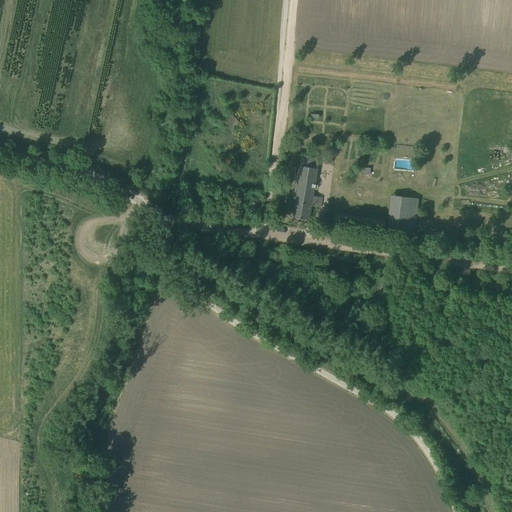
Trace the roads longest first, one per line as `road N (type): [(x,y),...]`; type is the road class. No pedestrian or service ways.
road 1 (unclassified): [(160,217),(168,264),(248,332),(407,426),(457,511)]
road 2 (track): [(489,511),(455,435),(379,347),(387,252)]
road 3 (track): [(262,234),(511,271)]
road 4 (unclassified): [(160,217),(98,177),(0,153)]
road 5 (unclassified): [(270,164),(262,234),(160,217)]
road 6 (track): [(270,164),(291,0)]
